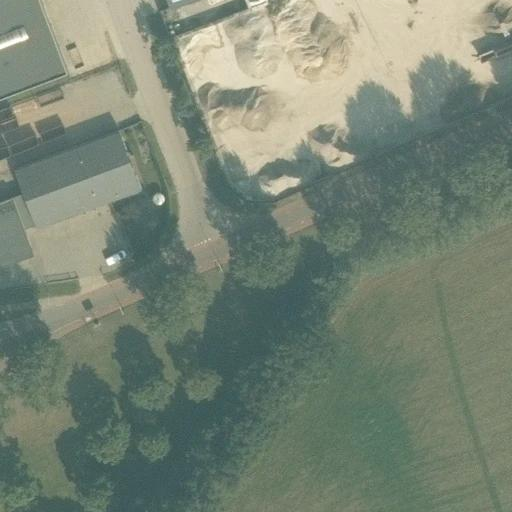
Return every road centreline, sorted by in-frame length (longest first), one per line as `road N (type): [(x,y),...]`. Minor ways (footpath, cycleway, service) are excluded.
road 1 (tertiary): [(215,252),(511,120)]
road 2 (unclassified): [(215,252),(123,0)]
road 3 (tertiary): [(29,329),(215,252)]
